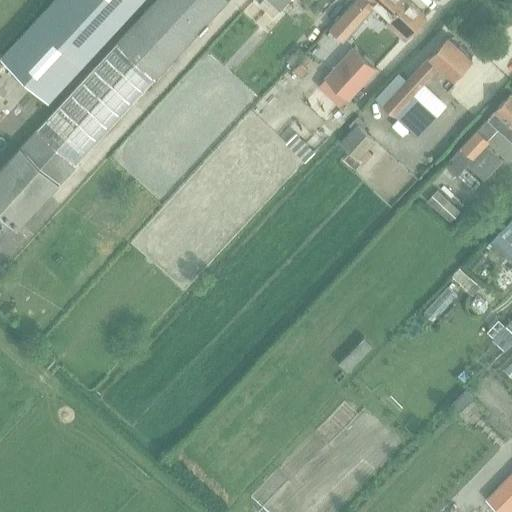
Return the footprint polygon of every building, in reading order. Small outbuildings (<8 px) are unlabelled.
[(155,0),(37,129),(0,169),(0,219),(5,215),(18,227),(227,0),(155,0)] [(54,0),(2,56),(34,86),(49,100),(141,0),(54,0)] [(270,0),(281,9),(289,0),(270,0)] [(405,38),(426,15),(409,0),(356,0),(331,28),(344,39),(375,5),(390,19),(387,22),(405,38)] [(400,73),(377,98),(384,105),(418,136),(437,116),(413,94),(440,65),(454,77),(472,57),(463,49),(448,35),(436,49),(407,80),(400,73)] [(298,46),(286,59),(292,65),(304,52),(298,46)] [(354,49),(326,79),(349,101),(376,71),(354,49)] [(298,60),(291,68),(302,77),(309,70),(298,60)] [(504,160),(487,144),(490,141),(488,139),(498,127),(511,139),(511,93),(445,164),(457,175),(468,164),(485,180),(504,160)] [(351,129),(340,143),(359,159),(375,140),(363,129),(367,125),(357,116),(349,126),(351,129)] [(296,133),(287,143),(299,155),(308,145),(296,133)] [(299,155),(298,156),(305,162),(315,152),(322,145),(314,138),(308,145),(299,155)] [(471,206),(445,182),(427,201),(451,223),(461,212),(464,214),(471,206)] [(511,215),(488,240),(508,258),(511,253),(511,215)] [(452,275),(473,295),(481,286),(459,267),(452,275)] [(511,331),(505,325),(492,339),(504,350),(511,340),(511,331)] [(364,337),(338,363),(347,372),(373,345),(364,337)] [(465,388),(446,407),(450,411),(454,415),(473,396),(468,392),(465,388)]
